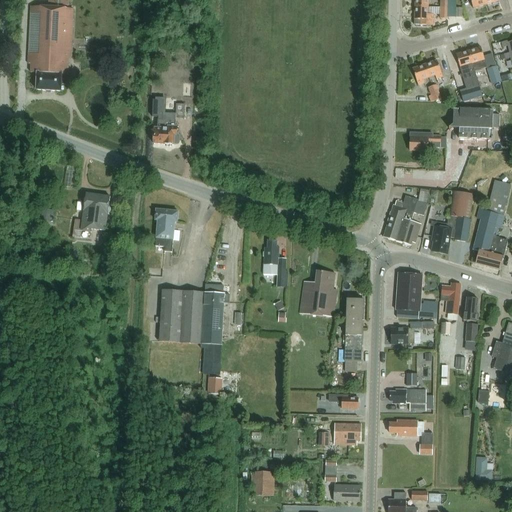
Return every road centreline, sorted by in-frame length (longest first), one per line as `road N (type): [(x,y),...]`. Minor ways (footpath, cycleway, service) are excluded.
road 1 (secondary): [(368,244),(0,117)]
road 2 (secondary): [(370,511),(377,273),(387,259)]
road 3 (unclassified): [(368,244),(387,181),(392,55)]
road 4 (secondary): [(511,290),(406,257),(387,259)]
road 5 (residential): [(511,20),(392,55)]
